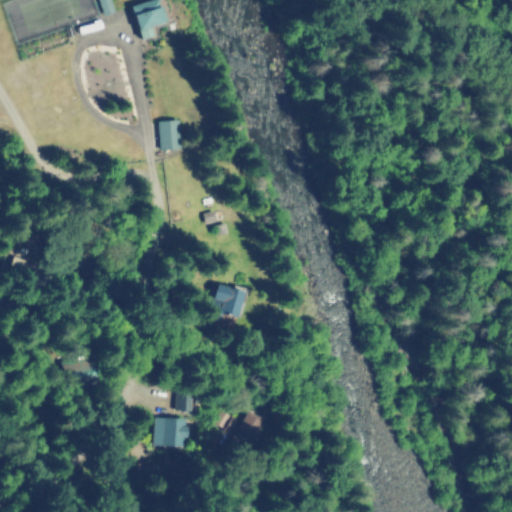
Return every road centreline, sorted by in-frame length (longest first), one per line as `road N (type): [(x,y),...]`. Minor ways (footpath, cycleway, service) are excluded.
road 1 (residential): [(216,373),(194,337),(80,351),(0,338)]
road 2 (residential): [(0,86),(54,174),(152,173)]
road 3 (residential): [(152,173),(156,272),(194,337)]
road 4 (residential): [(120,511),(216,373)]
